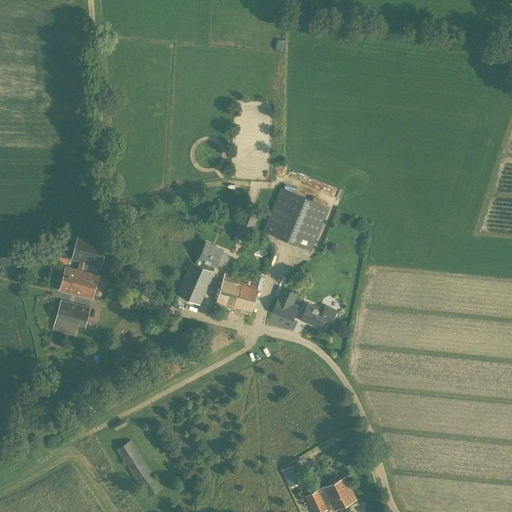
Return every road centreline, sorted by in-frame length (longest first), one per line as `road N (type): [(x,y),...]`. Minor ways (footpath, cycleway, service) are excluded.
road 1 (unclassified): [(396,511),(353,397),(325,357),(142,296),(118,256),(100,170),(89,0)]
road 2 (track): [(250,330),(245,347),(78,438)]
